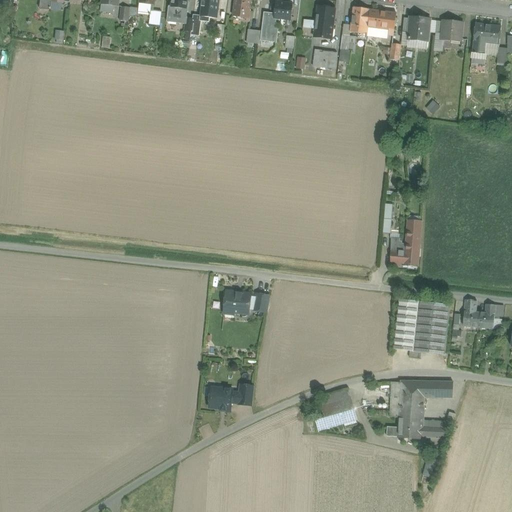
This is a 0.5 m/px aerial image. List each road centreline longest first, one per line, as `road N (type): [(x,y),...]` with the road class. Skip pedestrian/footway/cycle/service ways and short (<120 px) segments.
road 1 (unclassified): [(0,246),(511,301)]
road 2 (residential): [(92,511),(184,455),(317,393),(398,374),(511,382)]
